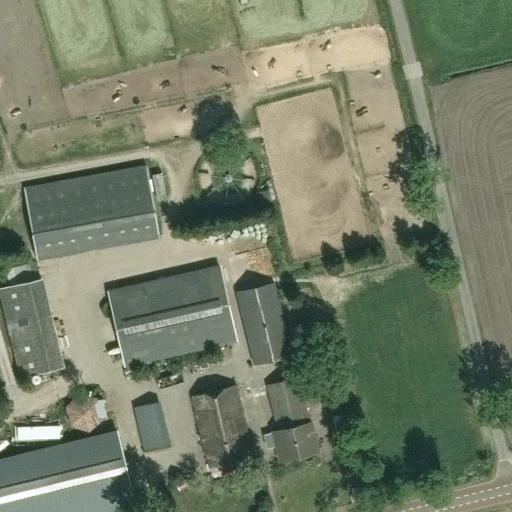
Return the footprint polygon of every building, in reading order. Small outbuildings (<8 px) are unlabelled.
[(148,199),(37,217),(42,249),(95,240),(95,238),(153,228),(148,199)] [(511,258),(490,263),(501,323),(511,321),(511,258)] [(126,366),(237,341),(220,263),(108,288),(126,366)] [(253,366),(292,356),(275,283),(235,292),(253,366)] [(310,423),(309,420),(298,377),(267,384),(278,429),(273,431),(273,432),(264,434),(268,448),(276,446),(280,461),(318,451),(311,423),(310,423)] [(256,456),(240,383),(203,392),(219,465),(256,456)] [(164,408),(144,409),(146,444),(166,443),(164,408)] [(138,511),(118,432),(117,432),(0,461),(0,511),(138,511)]
